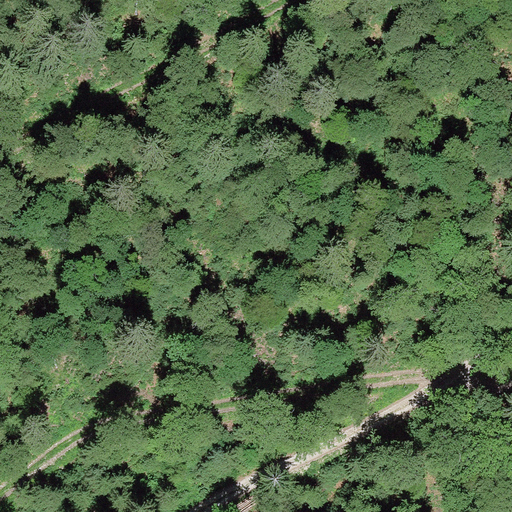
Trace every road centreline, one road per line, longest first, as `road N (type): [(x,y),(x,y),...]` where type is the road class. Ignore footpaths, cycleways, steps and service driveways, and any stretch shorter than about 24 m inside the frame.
road 1 (track): [(0,499),(85,431),(481,363)]
road 2 (track): [(208,511),(432,395),(511,343)]
road 3 (track): [(299,0),(41,141),(0,152)]
